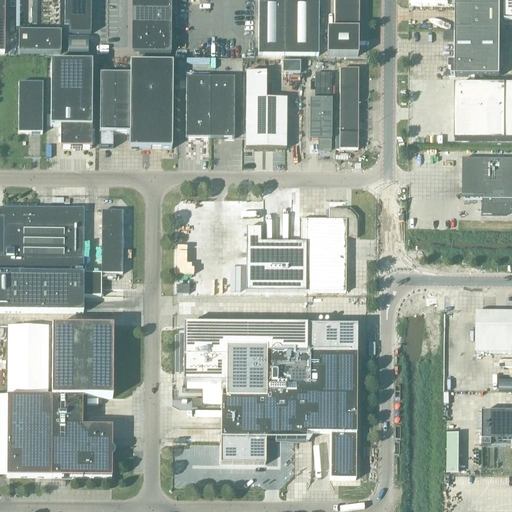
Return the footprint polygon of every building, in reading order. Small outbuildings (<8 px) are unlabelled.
[(64,0),(64,25),(68,25),(68,35),(90,35),(90,34),(88,34),(88,0),(64,0)] [(132,0),(133,12),(170,12),(170,0),(132,0)] [(283,56),(283,0),(258,0),(258,56),(283,56)] [(318,0),(283,0),(283,56),(318,56),(318,0)] [(326,57),(357,57),(357,31),(358,31),(358,0),(333,0),(334,30),(327,30),(326,57)] [(455,0),(455,8),(500,8),(499,0),(455,0)] [(455,8),(455,31),(500,31),(500,8),(455,8)] [(133,26),(170,27),(170,12),(133,12),(133,26)] [(133,41),(170,41),(170,27),(133,26),(133,41)] [(500,31),(455,31),(455,64),(449,64),(449,77),(466,77),(474,77),(499,77),(500,31)] [(18,54),(60,55),(60,33),(18,32),(18,54)] [(68,38),(68,55),(87,55),(87,38),(68,38)] [(133,55),(138,55),(170,55),(170,41),(133,41),(133,55)] [(91,128),(91,63),(50,63),(50,128),(60,128),(60,131),(60,149),(71,149),(71,151),(80,151),(80,149),(91,149),(91,128)] [(171,150),(173,64),(130,63),(130,75),(100,75),(99,149),(112,149),(113,135),(129,135),(129,149),(171,150)] [(339,70),(339,101),(357,101),(358,70),(339,70)] [(245,73),(245,99),(245,150),(285,150),(286,100),(266,100),(266,73),(245,73)] [(314,101),(309,101),(309,141),(318,141),(318,151),(330,151),(330,144),(330,142),(331,142),(331,101),(329,101),(329,75),(314,74),(314,101)] [(209,140),(210,80),(185,79),(185,140),(209,140)] [(210,80),(209,140),(233,140),(234,80),(210,80)] [(18,135),(42,135),(42,85),(18,84),(18,135)] [(455,86),(454,142),(511,141),(511,86),(470,86),(470,92),(455,92),(455,86)] [(357,101),(339,101),(339,111),(357,111),(357,101)] [(339,111),(339,121),(357,121),(357,111),(339,111)] [(339,121),(339,131),(357,131),(357,121),(339,121)] [(357,131),(339,131),(339,151),(357,151),(357,131)] [(511,160),(421,160),(421,205),(449,205),(449,215),(482,215),(511,215),(511,160)] [(345,210),(345,202),(325,202),(326,210),(345,210)] [(0,313),(83,314),(83,210),(35,210),(35,208),(3,208),(3,218),(0,218),(0,313)] [(246,229),(245,293),(305,293),(345,293),(345,239),(357,239),(357,221),(355,221),(355,219),(349,212),(346,212),(346,211),(329,210),(329,221),(306,221),(299,221),(299,243),(260,244),(260,229),(246,229)] [(101,213),(100,275),(122,275),(122,213),(101,213)] [(176,295),(189,295),(189,287),(176,287),(176,295)] [(511,313),(476,313),(475,389),(511,389),(511,313)] [(183,327),(182,386),(225,386),(225,401),(220,401),(220,404),(220,408),(220,441),(220,465),(265,466),(265,441),(275,441),(275,436),(330,437),(330,481),(355,481),(355,437),(356,356),(356,328),(355,328),(351,328),(313,328),(308,328),(183,327)] [(7,398),(6,478),(51,479),(111,479),(111,429),(81,428),(81,399),(112,399),(112,328),(52,328),(51,399),(47,398),(48,328),(7,328),(7,398)] [(511,413),(482,413),(481,471),(511,471),(511,413)]
